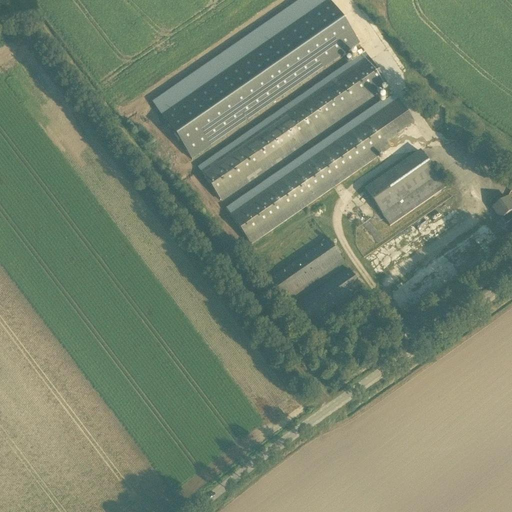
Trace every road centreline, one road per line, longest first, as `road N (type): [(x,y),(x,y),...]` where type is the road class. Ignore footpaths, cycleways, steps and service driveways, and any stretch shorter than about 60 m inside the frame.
road 1 (track): [(327,410),(12,0)]
road 2 (unclassified): [(192,511),(511,280)]
